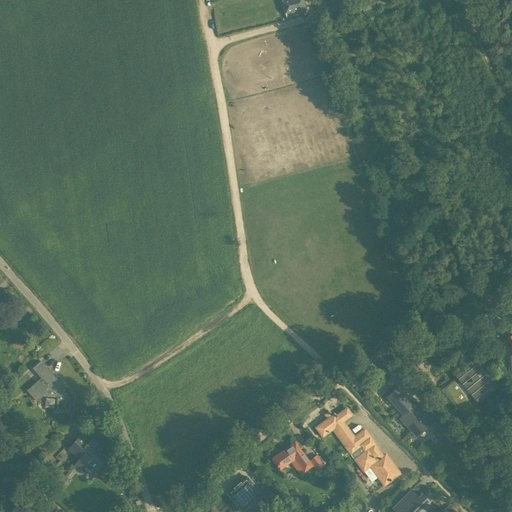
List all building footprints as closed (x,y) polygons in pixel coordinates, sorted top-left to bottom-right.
[(281,0),(287,18),(306,13),(302,0),(281,0)] [(27,391),(36,401),(43,395),(55,396),(54,412),(61,413),(61,411),(70,412),(71,398),(70,398),(63,390),(65,388),(57,378),(50,371),(41,361),(33,369),(41,378),(27,391)] [(454,370),(453,370),(458,377),(456,378),(468,391),(478,404),(479,404),(473,396),(478,402),(484,397),(485,399),(486,399),(484,396),(496,385),(474,361),(465,370),(461,365),(460,365),(464,371),(458,376),(454,370)] [(17,371),(12,376),(16,381),(21,376),(17,371)] [(417,403),(412,407),(396,389),(387,397),(407,419),(404,422),(418,437),(434,422),(417,403)] [(0,420),(14,403),(0,391),(0,420)] [(369,464),(384,485),(400,474),(385,454),(383,456),(374,444),(375,444),(364,430),(354,437),(343,422),(351,415),(346,409),(337,416),(336,415),(335,416),(334,414),(316,428),(322,436),(334,428),(347,445),(345,447),(362,469),(369,464)] [(435,410),(430,415),(453,441),(459,435),(444,418),(443,419),(435,410)] [(78,469),(85,462),(95,471),(109,455),(96,445),(94,447),(81,435),(67,450),(78,459),(73,465),(78,469)] [(300,476),(313,466),(303,453),(295,442),(272,459),(280,470),(290,462),(300,476)] [(323,465),(317,455),(310,460),(317,470),(323,465)] [(58,469),(51,478),(58,483),(65,475),(58,469)] [(228,494),(227,494),(228,495),(238,507),(239,507),(245,502),(249,506),(250,506),(250,505),(255,501),(256,501),(256,500),(262,496),(262,495),(264,497),(265,496),(271,502),(270,504),(269,503),(269,504),(276,497),(267,487),(260,493),(249,478),(248,477),(247,478),(241,483),(240,482),(239,483),(235,487),(234,488),(235,489),(228,494)] [(395,511),(419,511),(420,511),(421,511),(437,511),(438,511),(419,493),(417,496),(411,490),(393,509),(395,511)]
